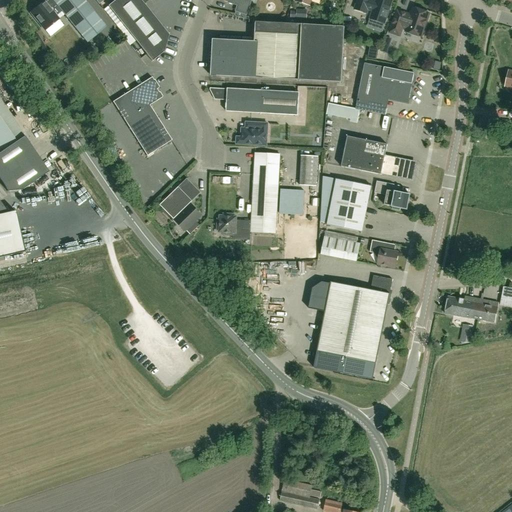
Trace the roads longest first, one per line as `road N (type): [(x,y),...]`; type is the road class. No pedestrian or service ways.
road 1 (secondary): [(282,381),(150,244),(0,22)]
road 2 (tertiary): [(404,386),(456,143),(470,6)]
road 3 (unclassified): [(207,166),(209,131),(183,62),(204,0)]
road 4 (unclassified): [(272,511),(282,381)]
